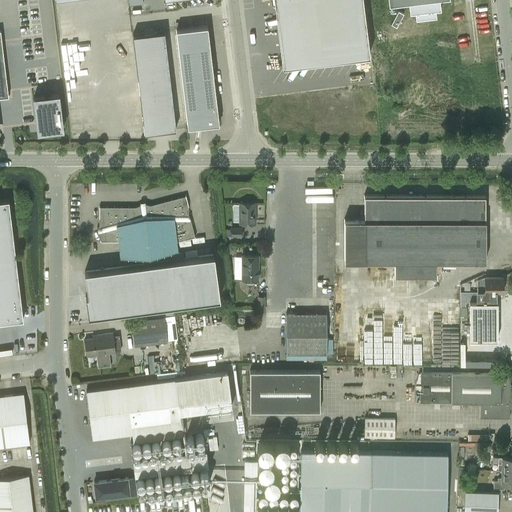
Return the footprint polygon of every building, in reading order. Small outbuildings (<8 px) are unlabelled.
[(273,0),(282,65),(370,54),(362,0),(273,0)] [(388,0),(389,5),(408,2),(410,12),(415,12),(416,19),(436,17),(435,9),(440,8),(439,0),(388,0)] [(396,27),(404,14),(398,11),(391,24),(396,27)] [(207,25),(176,29),(188,126),(219,123),(207,25)] [(0,96),(8,96),(0,29),(0,96)] [(168,129),(176,128),(164,31),(133,34),(144,132),(155,131),(167,129),(168,130),(168,129)] [(120,89),(121,100),(136,98),(135,87),(120,89)] [(33,96),(37,121),(42,121),(43,130),(41,130),(42,130),(62,128),(58,93),(33,96)] [(312,97),(293,97),(293,120),(313,120),(312,97)] [(188,206),(187,201),(185,195),(150,204),(145,203),(145,201),(140,202),(140,204),(136,206),(99,206),(99,226),(97,227),(100,241),(118,241),(120,257),(149,257),(178,249),(177,240),(195,236),(189,215),(188,215),(188,206)] [(485,195),(364,195),(364,219),(344,219),(344,260),(395,260),(395,273),(435,273),(435,260),(485,260),(485,195)] [(8,199),(0,200),(0,321),(23,319),(8,199)] [(239,204),(233,204),(233,210),(239,210),(239,221),(239,223),(255,223),(255,202),(239,202),(239,204)] [(243,236),(243,226),(230,226),(230,235),(230,236),(243,236)] [(236,244),(228,244),(228,252),(233,252),(236,249),(236,244)] [(88,315),(220,298),(214,254),(84,271),(88,295),(85,295),(88,315)] [(241,280),(245,280),(246,282),(248,283),(252,282),(254,281),(255,280),(259,280),(259,254),(241,254),(241,280)] [(469,295),(469,301),(475,301),(477,301),(496,301),(496,292),(503,292),(503,276),(484,276),(484,291),(477,291),(477,295),(469,295)] [(257,310),(265,310),(266,296),(257,296),(257,310)] [(497,339),(497,320),(497,301),(496,301),(475,301),(469,301),(469,339),(497,339)] [(411,362),(428,362),(428,308),(442,308),(442,302),(426,302),(426,304),(411,304),(411,362)] [(326,353),(332,353),(333,338),(326,338),(326,312),(286,312),(286,353),(326,353)] [(164,316),(131,320),(134,345),(167,341),(164,316)] [(27,324),(19,349),(27,352),(35,326),(27,324)] [(95,337),(85,338),(87,355),(96,354),(98,367),(110,365),(109,352),(115,352),(112,332),(95,334),(95,337)] [(462,364),(482,363),(482,358),(468,358),(468,341),(461,341),(462,364)] [(231,402),(227,369),(175,377),(86,390),(89,416),(92,436),(124,431),(128,431),(132,430),(133,442),(183,435),(180,410),(231,402)] [(250,410),(320,410),(319,370),(250,370),(250,410)] [(415,387),(420,387),(420,402),(480,403),(479,417),(509,417),(509,408),(511,408),(511,383),(509,383),(510,373),(420,372),(418,372),(415,383),(415,387)] [(0,395),(0,445),(29,442),(23,392),(0,395)] [(364,436),(372,436),(394,437),(395,417),(364,416),(364,436)] [(206,449),(133,460),(136,475),(208,465),(206,449)] [(446,511),(447,452),(301,449),(299,511),(446,511)] [(501,457),(498,457),(497,463),(497,470),(501,470),(511,470),(511,457),(501,457)] [(243,511),(247,511),(256,511),(257,459),(244,459),(243,511)] [(465,490),(466,467),(457,466),(456,505),(464,505),(465,490)] [(511,470),(501,470),(501,477),(497,477),(497,480),(493,480),(493,488),(503,489),(503,483),(506,484),(506,485),(511,485),(511,484),(511,483),(511,470)] [(0,511),(32,511),(28,474),(0,477),(0,511)] [(136,491),(134,475),(117,477),(117,475),(112,476),(112,478),(94,480),(96,496),(136,491)] [(465,490),(464,511),(497,511),(498,491),(465,490)]
